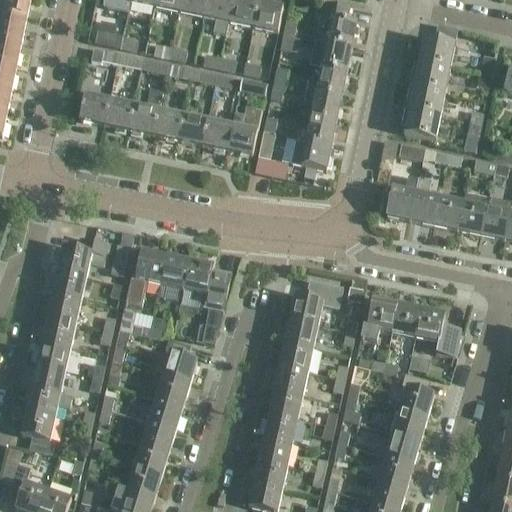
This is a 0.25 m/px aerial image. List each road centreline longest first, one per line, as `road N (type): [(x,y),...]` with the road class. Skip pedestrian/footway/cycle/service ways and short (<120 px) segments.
road 1 (residential): [(226,511),(266,298),(247,311),(184,511)]
road 2 (tertiary): [(51,190),(280,235),(340,225)]
road 3 (tertiary): [(340,225),(393,5)]
road 4 (residential): [(32,187),(69,0)]
road 5 (residential): [(0,443),(40,257)]
road 6 (residential): [(501,286),(377,264),(340,225)]
road 7 (residential): [(431,511),(462,414),(481,390)]
road 8 (residential): [(472,511),(491,419),(481,390)]
road 9 (residential): [(511,30),(393,5)]
